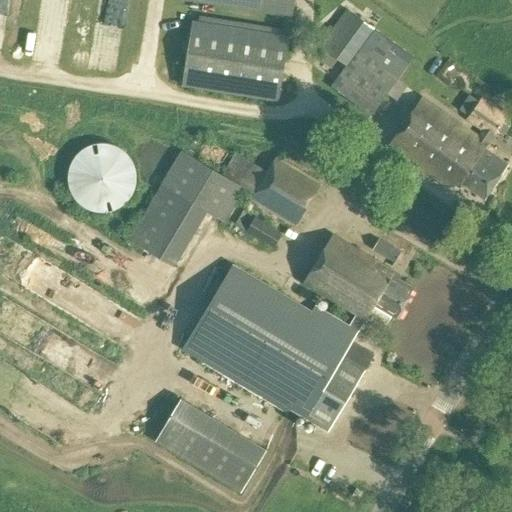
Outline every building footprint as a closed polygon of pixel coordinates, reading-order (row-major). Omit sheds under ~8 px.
[(294,0),(188,0),(292,17),(294,0)] [(413,57),(346,8),(332,28),(338,33),(325,51),(347,67),(331,87),(370,116),(413,57)] [(289,35),(193,19),(183,84),(278,99),(289,35)] [(482,129),(477,136),(424,97),(389,145),(447,187),(462,182),(486,200),(510,166),(486,149),(509,118),(483,99),(468,120),(482,129)] [(124,151),(113,144),(100,142),(88,145),(77,152),(70,163),(67,175),(69,188),(75,199),(84,207),(96,211),(109,211),(121,206),(130,197),(135,185),(136,173),(132,161),(124,151)] [(128,239),(175,267),(208,212),(223,221),(240,193),(296,227),(323,181),(277,154),(266,171),(235,153),(222,175),(181,151),(128,239)] [(272,245),(282,230),(245,207),(236,222),(272,245)] [(375,354),(353,341),(360,331),(359,330),(366,319),(367,319),(376,305),(397,319),(416,288),(400,278),(402,275),(336,234),(306,281),(358,314),(350,326),(316,305),(313,311),(236,263),(187,343),(329,430),(375,354)] [(402,251),(379,237),(372,249),(395,262),(402,251)] [(2,273),(37,300),(60,270),(26,242),(2,273)] [(267,449),(180,398),(154,442),(241,493),(267,449)]
